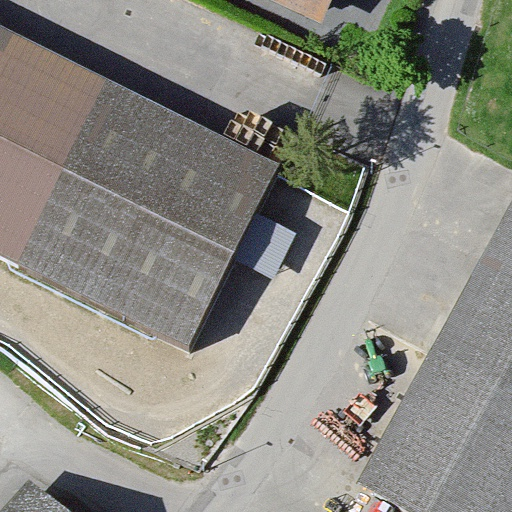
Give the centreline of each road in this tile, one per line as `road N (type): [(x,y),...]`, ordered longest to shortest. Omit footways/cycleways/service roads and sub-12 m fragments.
road 1 (residential): [(463,0),(413,151),(221,511)]
road 2 (unknown): [(126,0),(413,151)]
